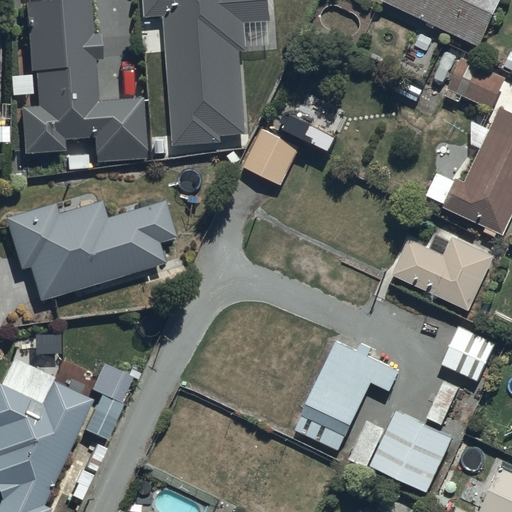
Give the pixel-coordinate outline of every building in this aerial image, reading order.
[(96,168),(147,163),(143,107),(98,110),(95,69),(102,68),(100,43),(93,43),(90,2),(93,1),(93,0),(54,0),(55,10),(25,12),(30,78),(35,77),(38,113),(21,114),(24,161),(65,159),(64,145),(95,143),(96,168)] [(270,27),(269,0),(144,0),(146,21),(165,20),(171,149),(221,147),(221,140),(248,139),(244,57),(248,57),(246,28),(270,27)] [(506,0),(386,0),(383,7),(482,52),(506,0)] [(463,100),(493,114),(508,83),(463,63),(446,100),(460,107),(463,100)] [(444,201),(505,229),(511,214),(511,118),(501,113),(481,155),(477,154),(467,177),(457,173),(444,201)] [(300,152),(263,133),(245,172),(282,190),(300,152)] [(39,307),(164,269),(160,250),(177,245),(165,207),(107,225),(101,206),(59,219),(56,210),(4,226),(20,276),(29,274),(39,307)] [(472,305),(497,249),(454,228),(445,247),(412,232),(394,269),(472,305)] [(498,338),(460,320),(442,359),(481,376),(498,338)] [(358,347),(337,337),(296,426),(341,446),(372,377),(391,386),(400,367),(369,353),(372,346),(361,341),(358,347)] [(46,511),(43,511),(92,407),(12,367),(0,391),(0,511),(61,511),(55,509),(53,511),(46,511)] [(133,385),(102,370),(92,393),(121,409),(133,385)] [(462,380),(446,372),(429,410),(445,418),(462,380)] [(429,488),(455,430),(399,402),(389,421),(371,412),(350,453),(369,462),(370,459),(429,488)] [(492,511),(511,511),(511,464),(504,460),(481,507),(492,511)]
